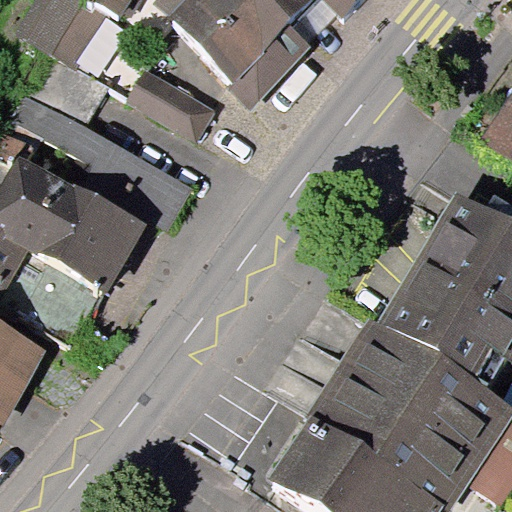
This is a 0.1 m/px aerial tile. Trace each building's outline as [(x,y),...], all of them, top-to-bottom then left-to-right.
[(73,68),(109,12),(89,0),(33,0),(15,31),(73,68)] [(89,0),(109,12),(120,16),(129,0),(89,0)] [(184,0),(155,0),(153,3),(169,14),(184,0)] [(360,0),(184,0),(169,14),(233,81),(225,89),(249,111),(311,46),(308,42),(337,15),(343,21),(360,0)] [(149,69),(127,104),(195,146),(217,110),(149,69)] [(191,186),(20,98),(0,135),(0,314),(64,347),(92,294),(114,305),(154,227),(167,233),(191,186)] [(511,101),(481,147),(511,167),(511,101)] [(511,358),(511,237),(465,211),(396,331),(496,387),(511,358)] [(0,419),(39,350),(0,327),(0,419)] [(440,511),(504,415),(383,337),(285,486),(323,511),(440,511)]
